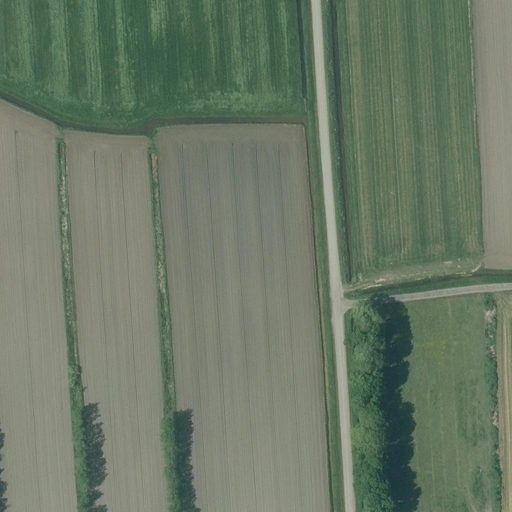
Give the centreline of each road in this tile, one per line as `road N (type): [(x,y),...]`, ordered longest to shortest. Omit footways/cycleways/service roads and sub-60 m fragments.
road 1 (unclassified): [(348,511),(317,0)]
road 2 (track): [(336,306),(511,287)]
